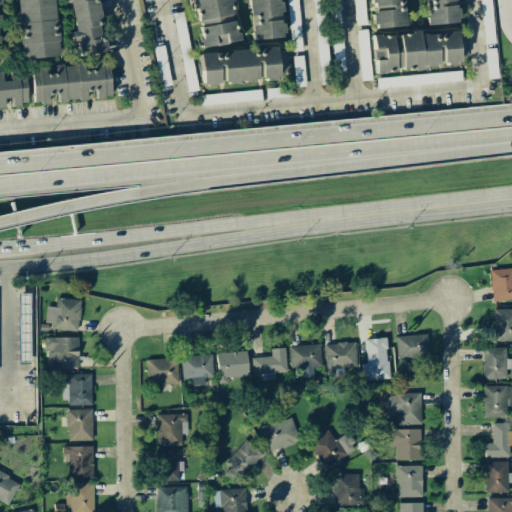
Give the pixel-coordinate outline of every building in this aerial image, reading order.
[(15,0),(19,59),(56,56),(52,0),(15,0)] [(105,51),(96,0),(66,0),(67,3),(69,2),(74,32),(70,32),(72,43),(77,42),(79,56),(105,51)] [(233,18),(229,0),(193,0),(197,24),(233,18)] [(248,0),(251,40),(283,38),(283,21),(280,21),(279,0),(369,0),(371,28),(401,26),(399,0),(248,0)] [(287,0),(290,51),(300,51),(297,0),(287,0)] [(352,0),(354,25),(364,25),(363,0),(352,0)] [(424,0),(426,25),(457,23),(455,0),(424,0)] [(481,0),(482,44),(493,44),(491,0),(481,0)] [(196,90),(182,12),(173,14),(187,92),(196,90)] [(201,48),(237,41),(234,21),(198,27),(201,48)] [(371,36),(374,71),(459,66),(458,56),(467,55),(465,36),(456,36),(456,30),(371,36)] [(154,47),(158,86),(169,85),(165,45),(154,47)] [(287,72),(286,50),(276,51),(276,47),(199,53),(201,85),(278,79),(278,72),(287,72)] [(304,86),(303,56),(293,56),(294,87),(304,86)] [(33,104),(48,103),(48,95),(57,95),(58,102),(86,99),(86,92),(95,91),(96,98),(111,97),(107,61),(55,66),(55,73),(45,74),(45,65),(30,67),(33,104)] [(0,106),(4,106),(4,98),(11,98),(12,106),(26,104),(23,70),(9,72),(10,80),(2,81),(1,74),(0,73),(0,106)] [(462,81),(461,70),(376,78),(377,89),(462,81)] [(198,96),(200,106),(261,99),(260,89),(198,96)] [(511,299),(511,268),(490,269),(492,301),(511,299)] [(78,329),(80,299),(56,298),(55,307),(46,306),(45,328),(78,329)] [(511,308),(492,309),(493,340),(511,339),(511,308)] [(427,335),(396,336),(397,358),(428,357),(427,335)] [(77,337),(46,338),(47,369),(78,368),(77,337)] [(363,381),(389,378),(385,337),(364,340),(367,363),(361,364),(363,381)] [(356,371),(355,343),(324,344),(325,372),(356,371)] [(289,369),(303,369),(304,375),(312,375),(312,367),(321,367),(320,344),(289,346),(289,369)] [(482,348),(483,379),(506,379),(506,347),(482,348)] [(270,348),(271,357),(252,357),(252,374),(286,373),(285,348),(270,348)] [(217,380),(248,379),(247,351),(216,352),(217,380)] [(192,386),(204,385),(204,378),(213,377),(212,355),(181,356),(182,379),(192,379),(192,386)] [(178,383),(177,358),(146,359),(146,384),(178,383)] [(90,373),(67,374),(68,382),(62,382),(62,404),(91,403),(90,373)] [(483,386),(484,418),(507,417),(506,385),(483,386)] [(421,424),(420,393),(394,393),(395,425),(421,424)] [(92,409),(66,410),(67,441),(92,440),(92,409)] [(156,446),(182,445),(181,422),(187,422),(187,414),(156,414),(156,446)] [(298,442),(290,417),(261,426),(269,451),(298,442)] [(485,457),(508,457),(508,446),(511,445),(511,431),(508,431),(508,423),(491,423),(492,443),(484,443),(485,457)] [(418,429),(390,429),(389,447),(395,447),(394,460),(418,460),(418,429)] [(323,468),(354,451),(345,434),(334,441),(329,431),(309,442),(323,468)] [(224,462),(239,477),(262,456),(247,440),(224,462)] [(92,476),(92,446),(62,446),(62,454),(67,454),(68,477),(92,476)] [(178,449),(156,450),(156,482),(179,481),(178,449)] [(421,466),(396,466),(396,497),(421,497),(421,466)] [(358,474),(332,474),(333,505),(359,505),(358,474)] [(92,511),(92,483),(66,483),(66,511),(92,511)] [(155,487),(155,511),(186,511),(187,487),(155,487)] [(214,507),(222,507),(222,511),(245,511),(245,488),(213,489),(214,507)] [(486,511),(511,511),(511,505),(511,497),(486,498),(486,511)] [(398,503),(398,511),(421,511),(422,503),(398,503)]
